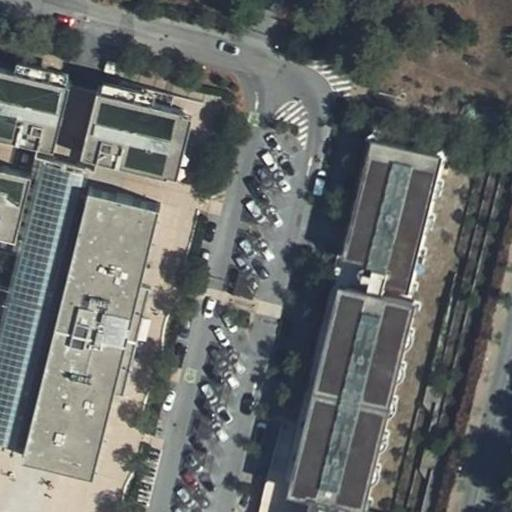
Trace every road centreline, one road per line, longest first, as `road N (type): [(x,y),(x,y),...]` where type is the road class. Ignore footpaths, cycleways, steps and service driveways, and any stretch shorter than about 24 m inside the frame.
road 1 (unclassified): [(218,511),(317,121),(315,98),(301,80),(271,71)]
road 2 (unclassified): [(271,71),(158,511)]
road 3 (unclassified): [(2,0),(271,71)]
road 4 (residential): [(511,340),(472,511)]
